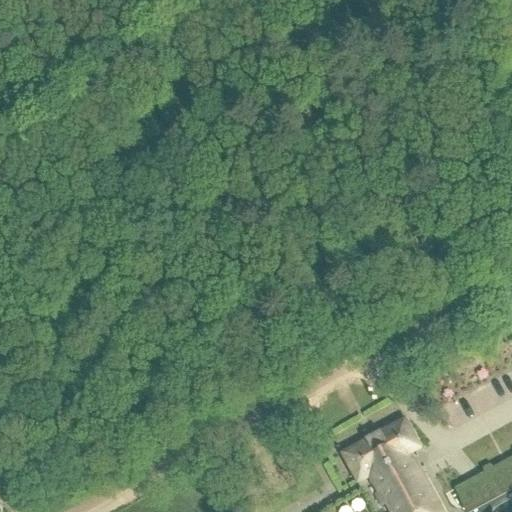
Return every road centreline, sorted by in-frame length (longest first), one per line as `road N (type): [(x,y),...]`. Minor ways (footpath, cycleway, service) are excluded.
road 1 (unclassified): [(84,511),(511,291)]
road 2 (track): [(0,185),(40,110),(184,0)]
